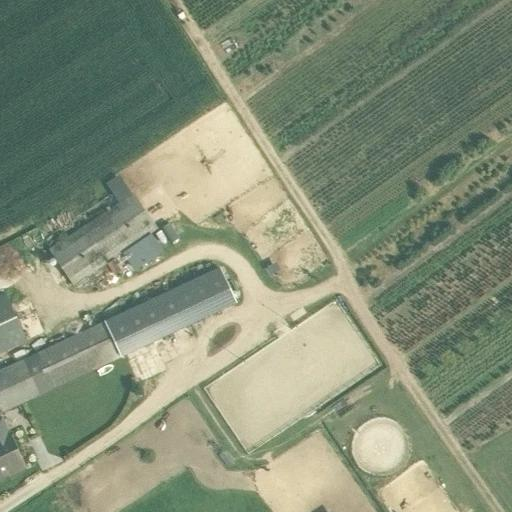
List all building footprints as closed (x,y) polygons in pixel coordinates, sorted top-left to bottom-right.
[(131,193),(47,251),(72,286),(156,229),(131,193)] [(168,292),(135,307),(152,342),(185,328),(168,292)] [(0,352),(26,340),(4,294),(0,295),(0,352)] [(103,322),(0,370),(0,413),(120,357),(103,322)] [(0,477),(8,474),(9,476),(24,469),(0,417),(0,477)] [(66,439),(64,421),(52,422),(54,440),(66,439)]
